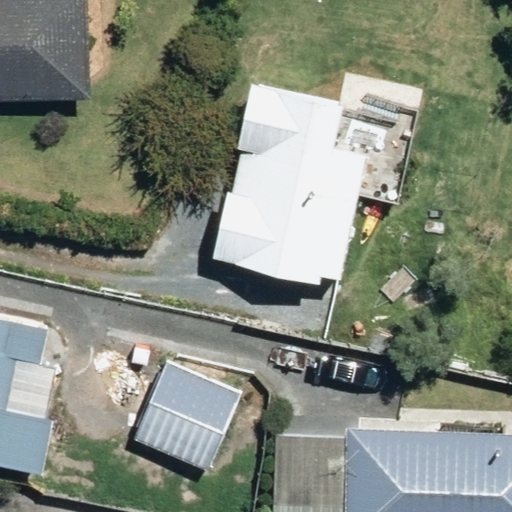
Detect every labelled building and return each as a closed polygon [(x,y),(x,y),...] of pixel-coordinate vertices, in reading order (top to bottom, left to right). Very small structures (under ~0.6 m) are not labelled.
[(0,0),(0,81),(98,79),(95,0),(0,0)] [(216,237),(328,260),(330,250),(348,254),(373,134),(253,110),(242,168),(230,166),(216,237)] [(0,445),(48,455),(60,397),(54,397),(65,346),(46,343),(53,310),(0,298),(0,445)] [(134,422),(209,456),(244,376),(168,344),(134,422)] [(350,511),(511,511),(511,413),(509,413),(510,397),(397,397),(396,412),(351,412),(351,417),(275,417),(275,500),(350,501),(350,511)] [(119,472),(154,484),(166,448),(131,435),(119,472)] [(182,499),(201,503),(204,485),(185,482),(182,499)]
